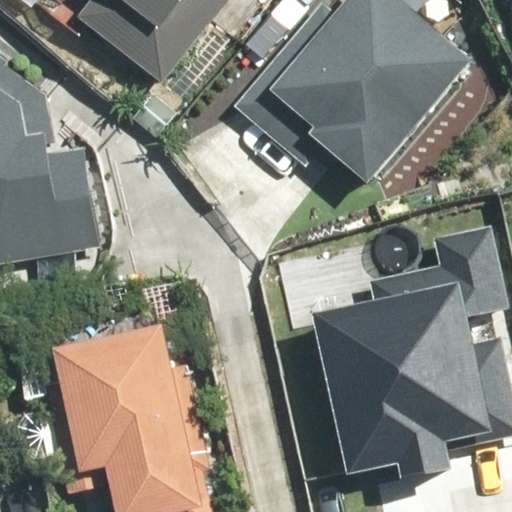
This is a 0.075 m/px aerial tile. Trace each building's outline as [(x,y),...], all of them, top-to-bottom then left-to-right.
[(97,0),(79,23),(165,90),(236,0),(97,0)] [(475,66),(396,0),(356,0),(340,20),(322,4),(231,111),(303,171),(323,147),(372,188),(475,66)] [(10,63),(0,55),(0,267),(102,250),(87,153),(51,158),(48,95),(8,69),(10,63)] [(324,312),(357,469),(390,462),(393,476),(466,461),(462,441),(511,429),(511,352),(508,333),(511,332),(511,282),(497,212),(437,224),(444,260),(378,274),(384,300),(324,312)] [(182,276),(127,285),(135,334),(190,325),(182,276)] [(175,370),(166,331),(58,355),(86,478),(111,473),(119,511),(214,511),(206,473),(215,471),(191,367),(175,370)]
